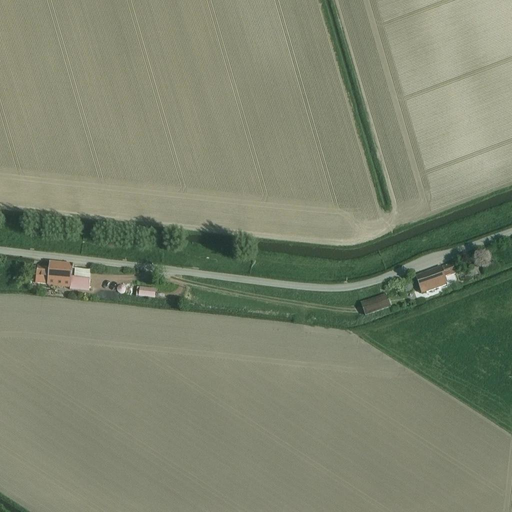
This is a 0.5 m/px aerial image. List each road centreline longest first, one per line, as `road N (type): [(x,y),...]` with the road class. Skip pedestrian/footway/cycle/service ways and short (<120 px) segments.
road 1 (tertiary): [(511,231),(377,280),(331,288),(0,250)]
road 2 (track): [(383,213),(346,236),(319,239),(0,204)]
road 3 (track): [(320,0),(379,203),(383,213),(398,208)]
